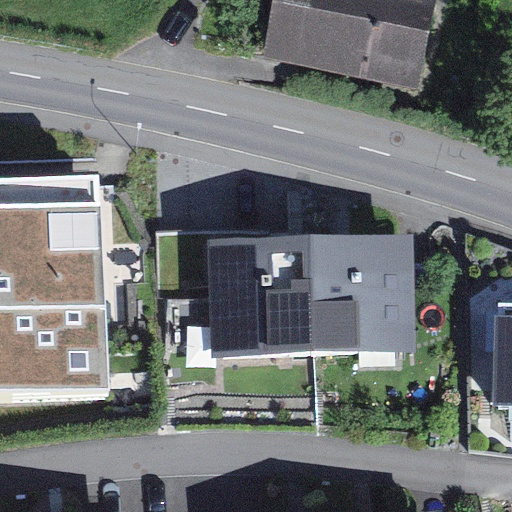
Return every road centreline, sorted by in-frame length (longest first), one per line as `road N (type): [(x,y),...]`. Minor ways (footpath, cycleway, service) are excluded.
road 1 (secondary): [(511,193),(256,122),(0,72)]
road 2 (residential): [(0,473),(118,456),(232,452),(511,479)]
